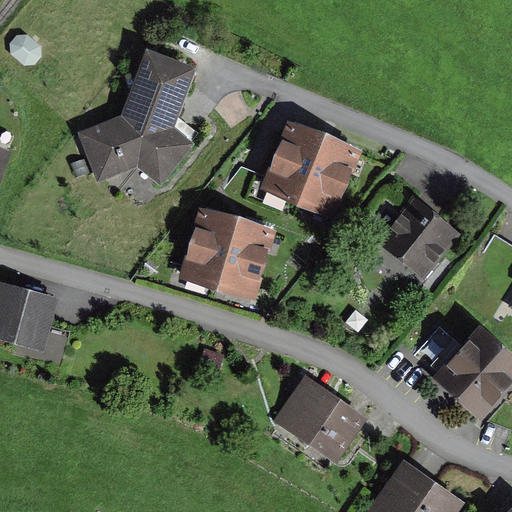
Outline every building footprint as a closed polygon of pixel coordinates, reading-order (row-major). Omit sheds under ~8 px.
[(149,58),(127,118),(85,136),(103,178),(138,163),(162,181),(188,145),(170,131),(191,74),(149,58)] [(290,119),(265,185),(333,211),(358,144),(290,119)] [(380,240),(428,276),(464,228),(416,192),(380,240)] [(271,226),(207,209),(189,276),(252,293),(271,226)] [(52,303),(4,290),(0,306),(0,335),(41,347),(52,303)] [(442,380),(481,415),(511,380),(511,363),(481,336),(442,380)] [(328,465),(362,422),(313,384),(279,427),(328,465)] [(452,511),(457,507),(405,470),(374,511),(452,511)]
